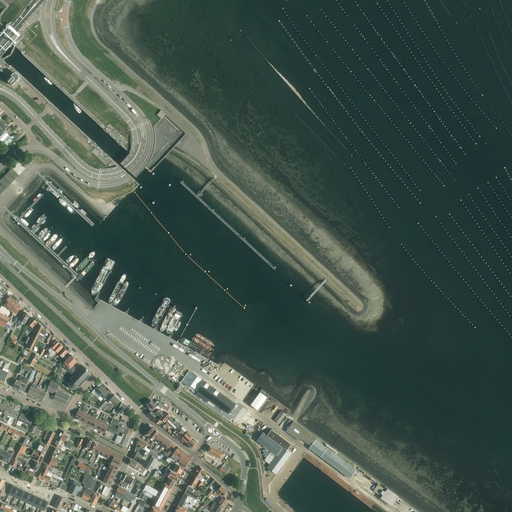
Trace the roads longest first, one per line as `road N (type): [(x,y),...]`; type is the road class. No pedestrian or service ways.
road 1 (tertiary): [(34,149),(103,186),(136,171),(146,145),(138,115),(72,48),(67,0)]
road 2 (primary): [(11,95),(85,169),(116,172),(133,158),(138,137),(91,80)]
road 3 (tertiary): [(212,430),(85,321)]
road 4 (residential): [(98,372),(0,276)]
road 5 (residential): [(0,206),(33,171),(51,166),(103,211)]
road 6 (residential): [(85,321),(79,302),(0,227)]
